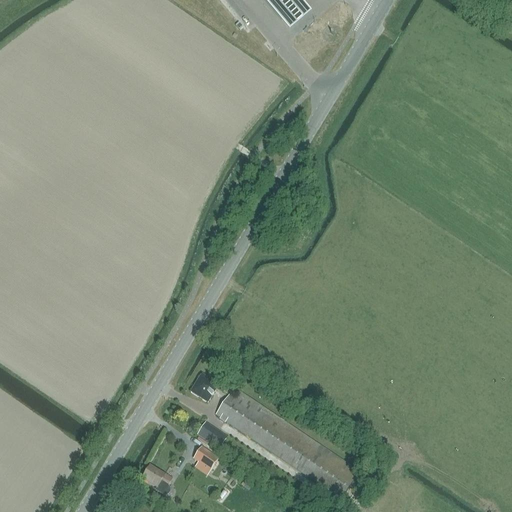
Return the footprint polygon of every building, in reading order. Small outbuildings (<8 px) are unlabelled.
[(299,0),(261,0),(274,14),(289,32),(311,13),(299,0)] [(301,27),(298,33),(304,36),(307,30),(301,27)] [(207,404),(218,386),(201,375),(190,393),(207,404)] [(225,424),(226,423),(341,500),(359,473),(240,392),(235,400),(229,396),(216,416),(221,419),(220,421),(225,424)] [(198,438),(219,452),(228,440),(206,425),(198,438)] [(202,448),(194,461),(199,464),(210,472),(219,460),(202,448)] [(167,487),(171,481),(165,476),(163,478),(149,469),(142,480),(156,490),(155,492),(163,496),(164,497),(166,497),(167,496),(169,496),(170,495),(170,493),(171,492),(170,491),(170,489),(169,488),(167,487)]
